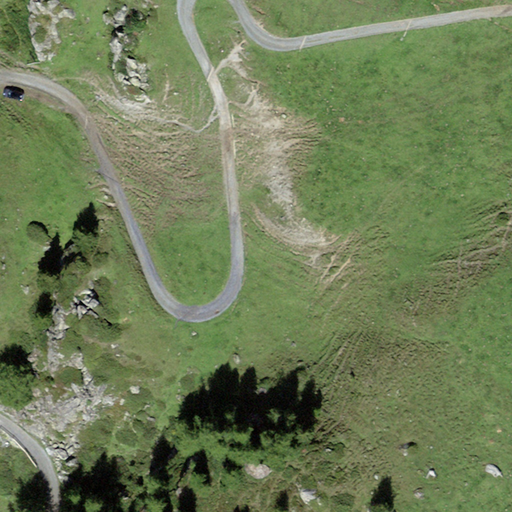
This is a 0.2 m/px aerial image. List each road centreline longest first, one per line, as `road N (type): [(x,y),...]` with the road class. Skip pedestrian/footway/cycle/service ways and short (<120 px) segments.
road 1 (track): [(186,0),(226,141),(233,211),(236,259),(227,297),(208,311),(179,314),(163,297),(78,112),(45,87)]
road 2 (track): [(511,12),(274,44),(234,0)]
